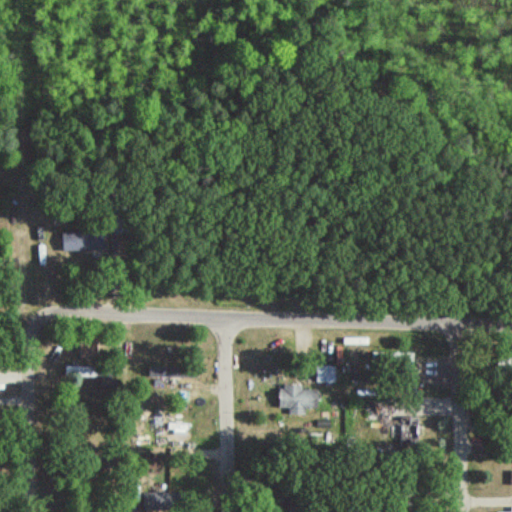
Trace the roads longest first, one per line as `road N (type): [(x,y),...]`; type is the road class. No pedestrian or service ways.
road 1 (residential): [(511,320),(46,313)]
road 2 (residential): [(46,313),(32,332),(32,511)]
road 3 (residential): [(230,511),(231,315)]
road 4 (residential): [(459,511),(457,319)]
